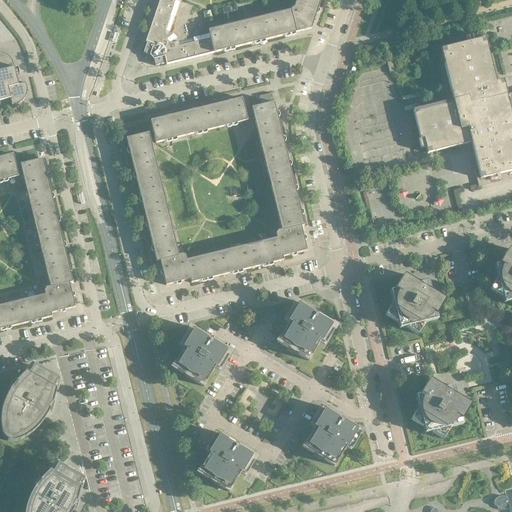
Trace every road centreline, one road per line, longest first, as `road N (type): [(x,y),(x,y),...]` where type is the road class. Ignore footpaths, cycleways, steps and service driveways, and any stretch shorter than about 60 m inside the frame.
road 1 (unclassified): [(108,105),(105,134),(147,316),(340,269)]
road 2 (unclassified): [(108,105),(277,65),(322,65)]
road 3 (unclassified): [(96,330),(49,120)]
road 4 (unclassified): [(340,269),(307,130),(322,65)]
road 5 (unclassified): [(386,467),(340,269)]
road 6 (unclassified): [(155,511),(113,338),(96,330)]
road 7 (unclassified): [(340,269),(511,226)]
road 8 (unclassified): [(49,120),(33,51),(0,6)]
